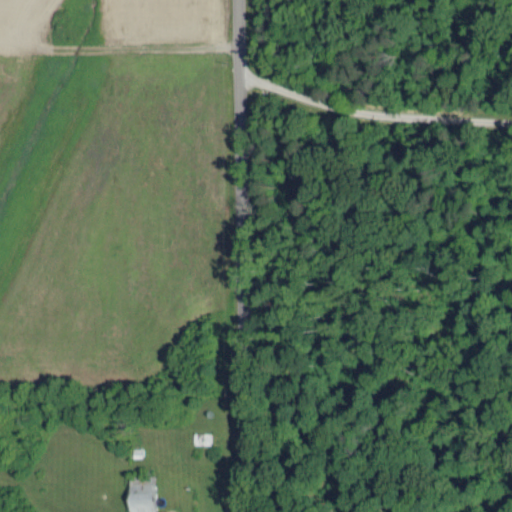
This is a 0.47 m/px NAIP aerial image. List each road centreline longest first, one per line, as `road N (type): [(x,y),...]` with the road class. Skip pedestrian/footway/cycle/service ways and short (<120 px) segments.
road 1 (residential): [(245,511),(234,0)]
road 2 (residential): [(236,62),(351,103),(511,112)]
